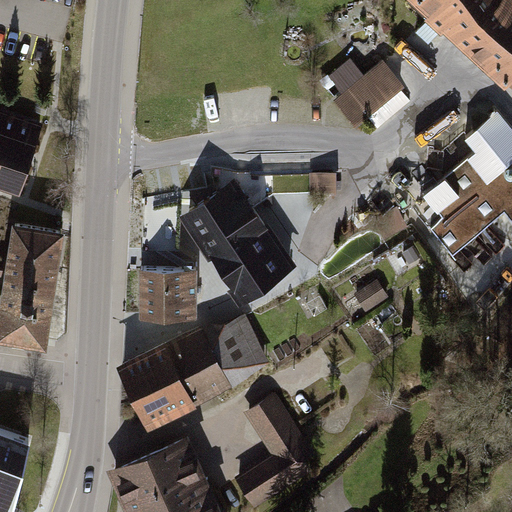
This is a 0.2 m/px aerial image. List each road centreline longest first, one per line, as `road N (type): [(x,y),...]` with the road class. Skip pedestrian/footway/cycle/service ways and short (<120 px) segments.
road 1 (secondary): [(114,0),(93,381)]
road 2 (secondary): [(93,381),(74,511)]
